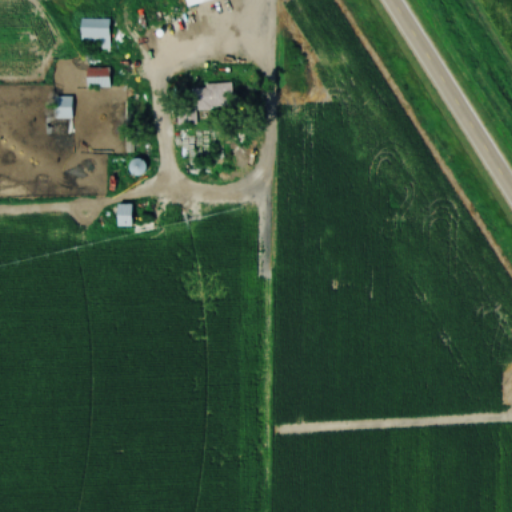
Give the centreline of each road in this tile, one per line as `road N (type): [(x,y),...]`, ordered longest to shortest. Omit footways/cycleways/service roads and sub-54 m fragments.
road 1 (residential): [(266,511),(262,0)]
road 2 (secondary): [(511,200),(387,0)]
